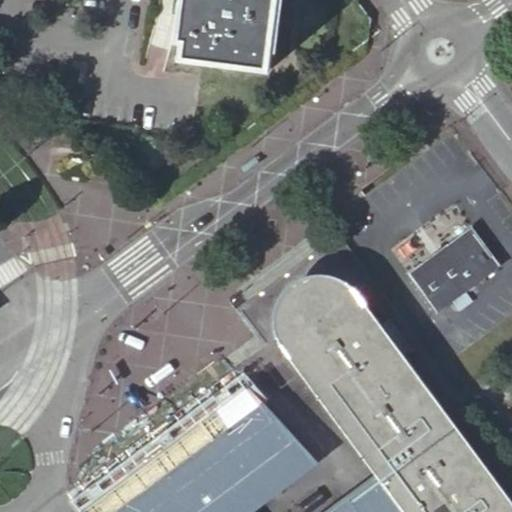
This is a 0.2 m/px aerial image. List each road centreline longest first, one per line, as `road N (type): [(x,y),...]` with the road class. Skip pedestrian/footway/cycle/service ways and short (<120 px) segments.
road 1 (tertiary): [(94,308),(420,67)]
road 2 (unknown): [(474,176),(395,232),(390,248),(447,327),(474,324),(511,296)]
road 3 (unclassified): [(94,308),(38,508)]
